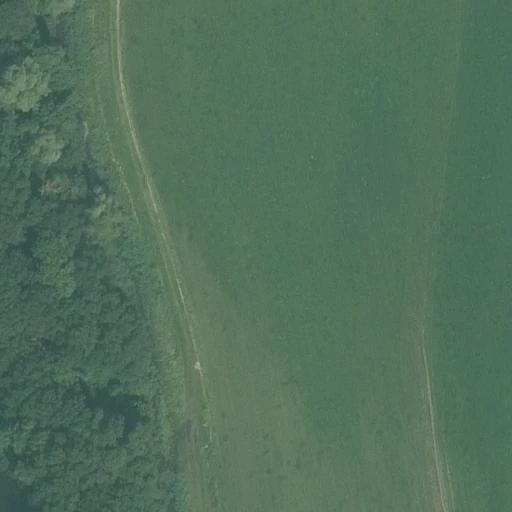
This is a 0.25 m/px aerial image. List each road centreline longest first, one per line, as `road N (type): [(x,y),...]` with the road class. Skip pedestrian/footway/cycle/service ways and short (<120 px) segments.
road 1 (track): [(114,0),(123,118),(193,357),(195,511)]
road 2 (track): [(90,511),(0,222)]
